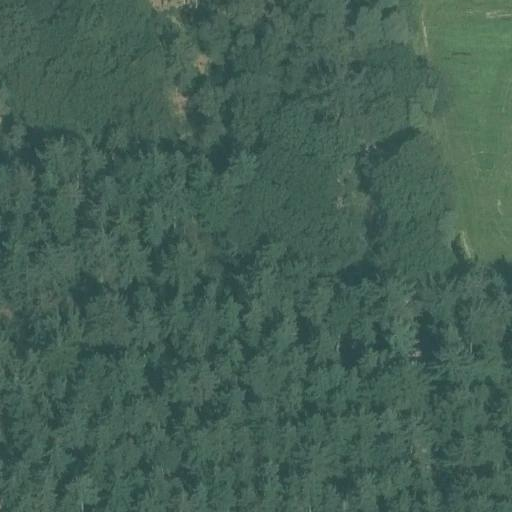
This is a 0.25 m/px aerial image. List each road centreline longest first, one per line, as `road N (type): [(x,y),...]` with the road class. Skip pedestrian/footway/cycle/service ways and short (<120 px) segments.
road 1 (track): [(446,511),(343,0)]
road 2 (track): [(266,0),(0,18)]
